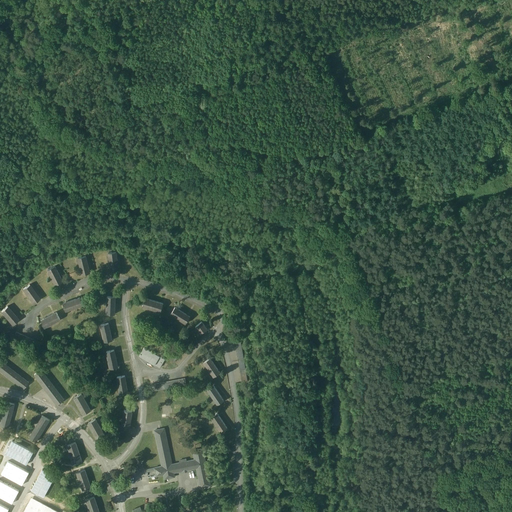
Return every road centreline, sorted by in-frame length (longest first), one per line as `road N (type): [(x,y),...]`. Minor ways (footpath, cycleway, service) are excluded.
road 1 (track): [(511,75),(324,152)]
road 2 (residential): [(244,511),(241,424),(222,330)]
road 3 (track): [(343,226),(407,387)]
road 4 (track): [(343,226),(318,262),(261,280),(227,315)]
road 5 (residential): [(108,469),(51,408),(0,390)]
road 6 (track): [(456,511),(407,387)]
road 7 (residential): [(222,330),(227,315),(127,282)]
road 8 (residential): [(127,282),(84,282),(38,309),(25,330)]
